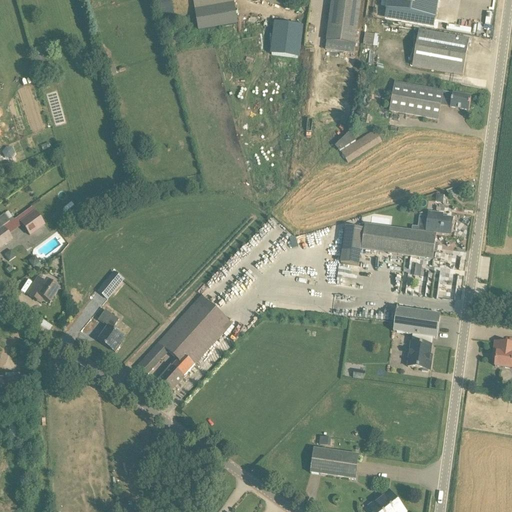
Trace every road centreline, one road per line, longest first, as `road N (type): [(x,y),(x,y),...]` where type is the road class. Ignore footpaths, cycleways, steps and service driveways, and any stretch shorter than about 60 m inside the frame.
road 1 (unclassified): [(437,511),(506,0)]
road 2 (tertiary): [(293,511),(0,301)]
